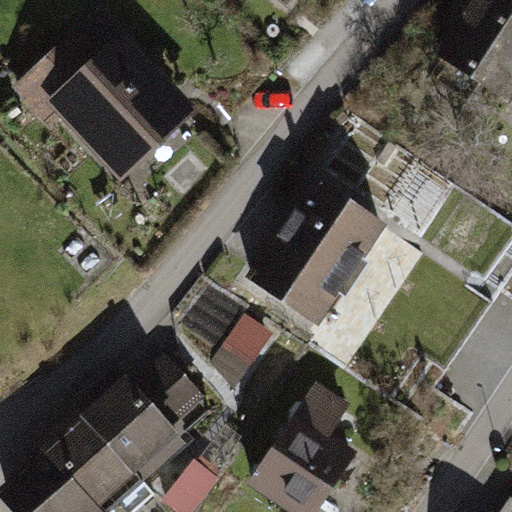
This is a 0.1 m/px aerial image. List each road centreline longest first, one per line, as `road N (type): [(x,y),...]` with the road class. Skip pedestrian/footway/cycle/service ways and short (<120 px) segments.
road 1 (residential): [(401,0),(156,297),(0,429)]
road 2 (residential): [(511,404),(440,511)]
